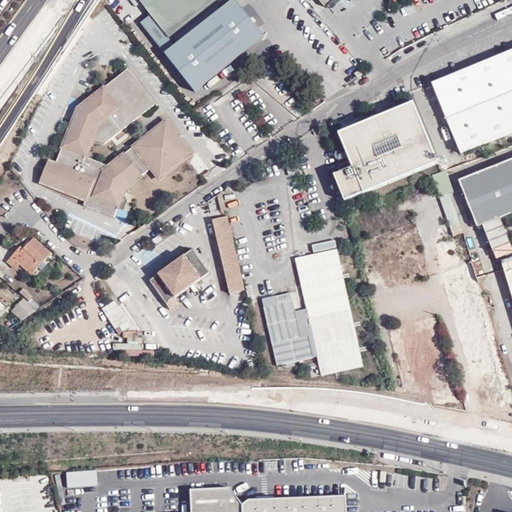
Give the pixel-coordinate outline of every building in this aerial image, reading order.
[(138,0),(150,15),(140,23),(194,92),(264,37),(234,0),(232,0),(175,46),(167,37),(214,0),(138,0)] [(511,132),(511,50),(432,83),(461,153),(511,132)] [(128,69),(83,104),(77,121),(73,120),(56,163),(49,161),(40,182),(86,200),(84,205),(114,217),(118,208),(122,198),(125,188),(151,169),(159,179),(191,154),(166,122),(108,166),(86,157),(93,140),(104,145),(156,104),(128,69)] [(364,73),(362,69),(355,73),(358,77),(364,73)] [(341,174),(335,176),(345,201),(438,164),(413,103),(338,134),(349,162),(338,166),(341,174)] [(77,121),(83,104),(77,109),(73,120),(77,121)] [(511,159),(460,179),(478,226),(484,224),(497,261),(502,260),(511,256),(511,247),(500,218),(511,213),(511,159)] [(442,173),(430,177),(438,198),(448,195),(452,193),(444,172),(442,173)] [(438,198),(447,221),(457,219),(448,195),(438,198)] [(127,200),(122,198),(118,208),(123,210),(127,200)] [(229,294),(243,291),(226,217),(213,220),(229,294)] [(452,236),(463,233),(457,219),(447,221),(452,236)] [(21,246),(7,262),(17,270),(21,265),(32,275),(45,260),(45,259),(50,252),(34,238),(24,249),(21,246)] [(314,254),(338,249),(337,240),(312,245),(314,254)] [(314,254),(294,259),(305,310),(316,358),(321,376),(365,366),(338,249),(314,254)] [(181,258),(166,268),(149,281),(165,304),(208,274),(192,250),(181,258)] [(164,265),(166,268),(181,258),(179,254),(164,265)] [(511,256),(502,260),(511,292),(511,256)] [(35,311),(39,307),(31,299),(33,298),(23,289),(18,294),(35,311)] [(316,358),(305,310),(296,312),(291,292),(261,298),(276,367),(316,358)] [(29,315),(34,312),(22,300),(18,304),(29,315)] [(12,310),(22,320),(29,315),(18,304),(12,310)] [(231,511),(229,489),(191,490),(192,511),(231,511)] [(231,511),(344,511),(343,491),(292,493),(292,503),(243,506),(230,489),(229,489),(231,511)]
